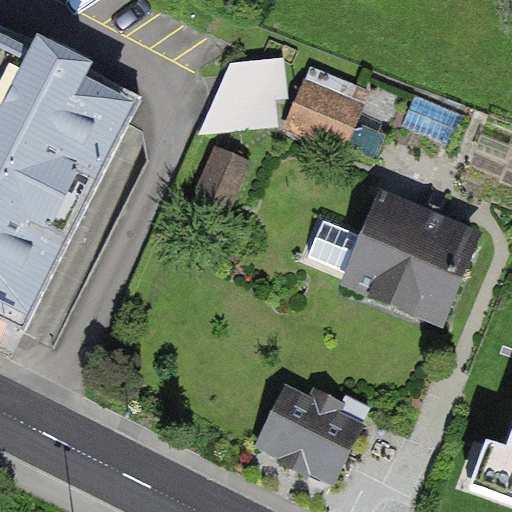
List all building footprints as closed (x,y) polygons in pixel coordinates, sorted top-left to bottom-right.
[(0,318),(25,331),(144,103),(0,28),(0,318)] [(288,98),(284,62),(238,68),(208,134),(276,126),(273,100),(288,98)] [(361,112),(307,88),(291,125),(346,148),(361,112)] [(246,166),(219,154),(200,199),(227,211),(246,166)] [(477,230),(381,192),(346,279),(441,318),(477,230)] [(331,218),(317,255),(345,265),(359,228),(331,218)] [(294,396),(266,455),(334,486),(361,427),(294,396)] [(511,424),(500,420),(481,468),(511,480),(511,424)]
